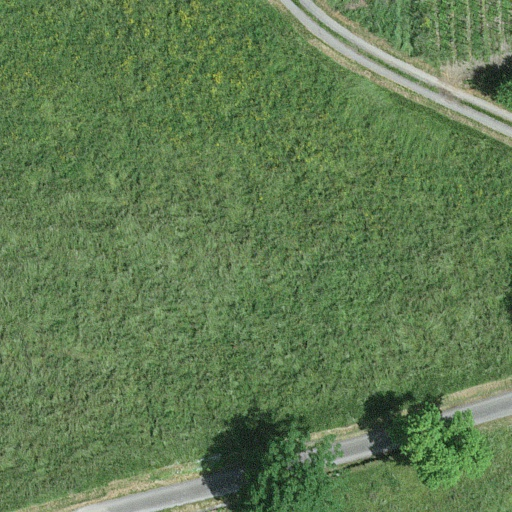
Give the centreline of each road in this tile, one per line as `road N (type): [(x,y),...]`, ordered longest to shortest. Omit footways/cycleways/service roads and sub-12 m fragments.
road 1 (track): [(511,402),(109,511)]
road 2 (track): [(294,0),(362,52),(511,123)]
